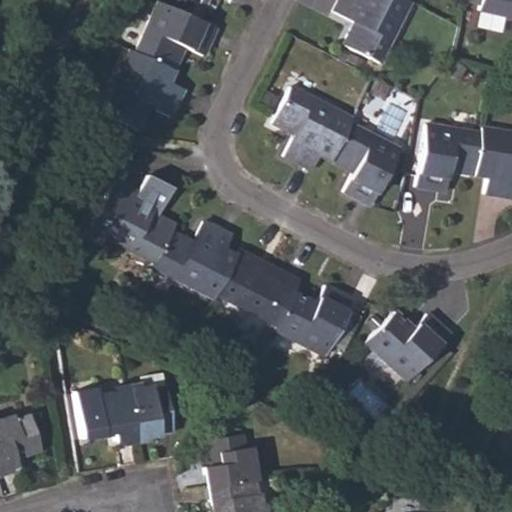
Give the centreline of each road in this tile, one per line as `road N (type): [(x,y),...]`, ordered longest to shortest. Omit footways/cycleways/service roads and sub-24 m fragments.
road 1 (residential): [(276,0),(217,118),(216,154),(229,180),(257,205),(395,268),(435,272),(511,251)]
road 2 (residential): [(20,511),(145,499)]
